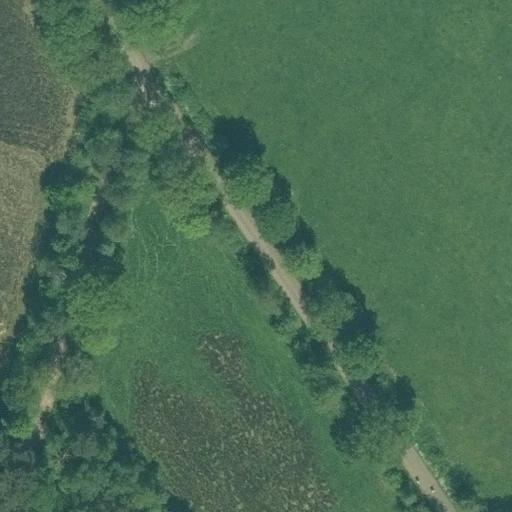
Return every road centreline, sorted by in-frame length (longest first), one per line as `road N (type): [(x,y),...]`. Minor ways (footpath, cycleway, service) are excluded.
road 1 (tertiary): [(446,511),(89,0)]
road 2 (track): [(34,447),(128,105),(148,84)]
